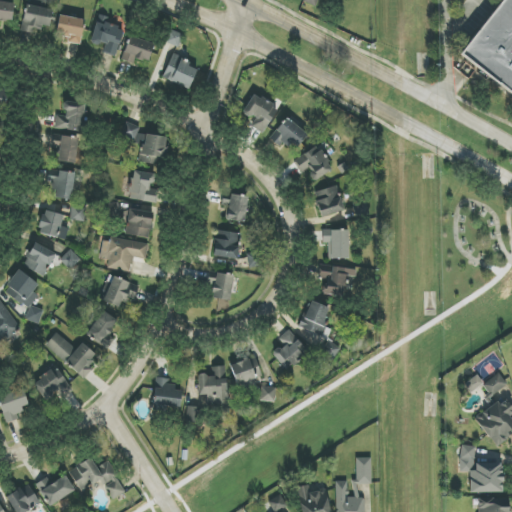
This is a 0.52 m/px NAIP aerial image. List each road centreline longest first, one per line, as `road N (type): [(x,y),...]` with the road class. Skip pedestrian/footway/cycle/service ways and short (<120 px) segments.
road 1 (residential): [(0,453),(104,404),(142,362),(162,316),(205,116),(242,0)]
road 2 (tertiary): [(170,0),(511,170)]
road 3 (residential): [(205,116),(268,171),(291,226),(290,262),(274,296),(243,315),(206,325),(162,316)]
road 4 (tertiary): [(511,134),(252,0)]
road 5 (residential): [(0,56),(109,78),(205,116)]
road 6 (residential): [(0,230),(45,63)]
road 7 (residential): [(104,404),(171,511)]
